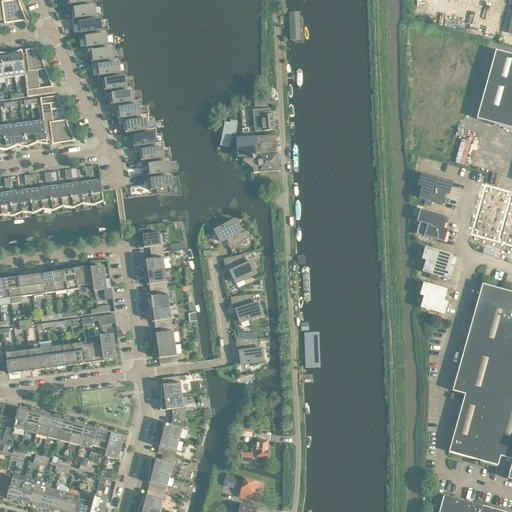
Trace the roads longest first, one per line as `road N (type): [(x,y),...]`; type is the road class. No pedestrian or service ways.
road 1 (unclassified): [(293,511),(298,452),(275,0)]
road 2 (unclassified): [(511,493),(441,472),(444,364),(471,258)]
road 3 (residential): [(140,375),(230,361),(217,263)]
road 4 (residential): [(0,391),(140,375)]
road 5 (residential): [(120,511),(146,418),(140,375)]
road 6 (residential): [(52,30),(110,151)]
road 7 (unclassified): [(471,258),(460,233),(473,184),(426,170)]
road 8 (residential): [(140,375),(124,251)]
road 9 (residential): [(0,264),(124,251)]
